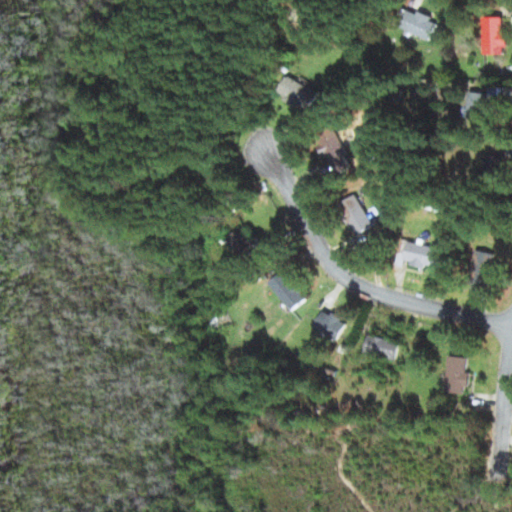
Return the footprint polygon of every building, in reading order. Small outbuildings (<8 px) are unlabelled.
[(509,18),(487,18),(487,54),(509,54),(509,18)] [(312,112),(323,94),(292,76),(281,94),(312,112)] [(491,95),(472,91),(467,118),(486,121),(491,95)] [(318,134),(332,163),(351,154),(337,125),(318,134)] [(487,176),(504,176),(504,156),(487,156),(487,176)] [(342,205),(358,237),(377,228),(361,195),(342,205)] [(233,236),(244,261),(262,253),(250,228),(233,236)] [(443,270),(448,250),(411,241),(406,261),(443,270)] [(488,288),(501,257),(482,249),(469,280),(488,288)] [(273,283),(296,310),(311,298),(288,271),(273,283)] [(349,324),(326,312),(316,329),(339,342),(349,324)] [(406,344),(375,333),(368,351),(399,362),(406,344)] [(473,358),(452,357),(451,394),(472,394),(473,358)]
